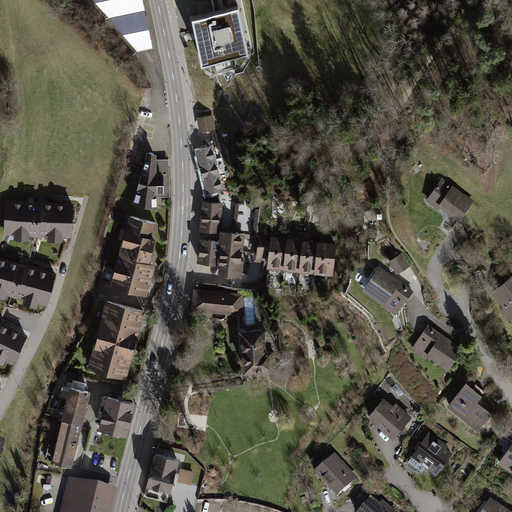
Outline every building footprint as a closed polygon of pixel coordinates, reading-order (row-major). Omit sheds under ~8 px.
[(159,45),(148,0),(96,0),(138,49),(159,45)] [(238,13),(192,27),(201,74),(248,60),(238,13)] [(213,115),(198,117),(200,130),(215,129),(213,115)] [(212,146),(197,150),(207,193),(222,190),(212,146)] [(155,156),(145,153),(131,204),(144,209),(156,210),(155,198),(167,198),(167,160),(155,160),(155,156)] [(460,220),(472,203),(442,181),(428,200),(438,207),(440,205),(460,220)] [(72,202),(4,200),(3,234),(14,234),(14,237),(28,237),(28,234),(47,234),(47,238),(62,238),(62,235),(71,236),(72,202)] [(221,203),(205,202),(202,229),(218,231),(221,203)] [(161,220),(130,213),(112,282),(149,291),(158,254),(153,253),(161,220)] [(218,231),(202,229),(198,261),(218,263),(217,272),(239,274),(244,234),(218,231)] [(284,271),(289,237),(272,234),(271,237),(268,263),(267,268),(284,271)] [(268,263),(271,237),(261,236),(258,261),(268,263)] [(300,273),(304,239),(289,237),(284,271),(300,273)] [(315,274),(319,241),(304,239),(300,273),(315,275),(315,274)] [(337,241),(319,239),(319,241),(315,274),(332,276),(337,241)] [(402,254),(390,262),(398,274),(409,266),(402,254)] [(55,272),(0,256),(0,295),(4,296),(5,293),(22,298),(21,300),(36,305),(37,301),(46,304),(55,272)] [(415,291),(381,267),(364,290),(397,315),(415,291)] [(511,276),(492,293),(503,307),(501,309),(511,322),(511,276)] [(242,294),(192,287),(190,309),(244,316),(242,294)] [(146,308),(108,298),(90,365),(128,375),(146,308)] [(26,334),(0,320),(0,361),(2,362),(3,359),(12,363),(26,334)] [(465,345),(429,324),(414,349),(450,371),(465,345)] [(266,326),(238,328),(240,369),(269,367),(266,326)] [(484,392),(469,380),(450,405),(480,428),(495,410),(480,398),(484,392)] [(92,389),(71,385),(53,460),(73,465),(92,389)] [(137,400),(109,393),(100,427),(129,434),(137,400)] [(395,437),(413,417),(387,395),(370,415),(395,437)] [(206,427),(207,415),(193,414),(193,426),(206,427)] [(455,451),(429,433),(413,454),(439,473),(455,451)] [(511,442),(497,463),(511,473),(511,442)] [(178,456),(153,450),(142,495),(166,503),(178,456)] [(334,458),(317,473),(338,496),(358,478),(346,465),(343,467),(334,458)] [(197,473),(182,468),(179,480),(193,484),(197,473)] [(107,511),(113,491),(70,480),(62,511),(107,511)] [(396,511),(373,494),(359,511),(396,511)] [(511,511),(511,510),(491,497),(481,511),(511,511)]
